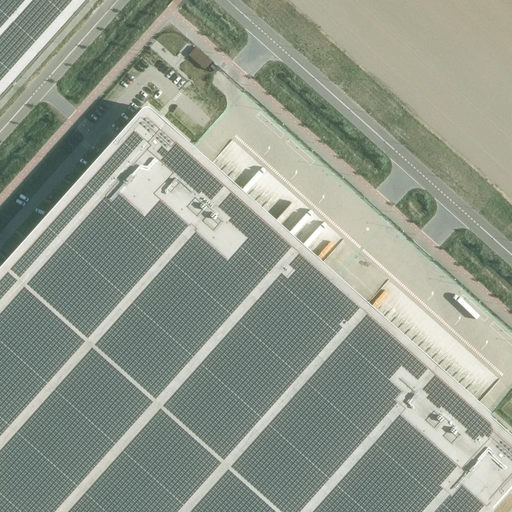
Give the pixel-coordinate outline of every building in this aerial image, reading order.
[(0,0),(0,98),(12,85),(15,82),(88,0),(0,0)] [(204,70),(211,62),(195,47),(188,55),(204,70)] [(120,134),(0,267),(274,511),(490,511),(511,488),(511,436),(504,429),(178,138),(153,116),(149,112),(147,111),(145,110),(143,110),(141,111),(140,112),(136,117),(120,134)] [(0,511),(274,511),(0,267),(0,511)] [(478,397),(491,383),(488,380),(475,395),(478,397)]
